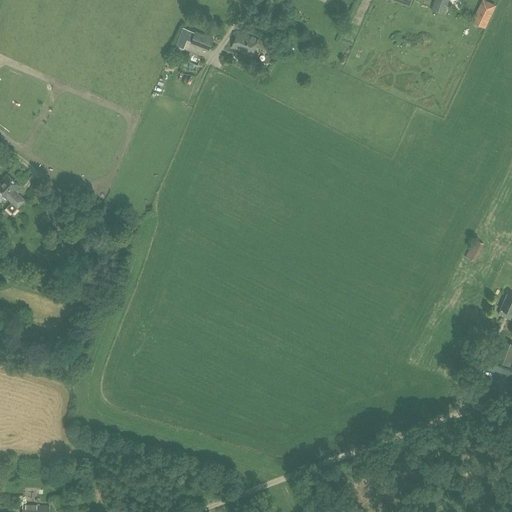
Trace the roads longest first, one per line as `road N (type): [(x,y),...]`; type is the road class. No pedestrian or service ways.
road 1 (unclassified): [(353,447),(185,511)]
road 2 (track): [(511,391),(353,447)]
